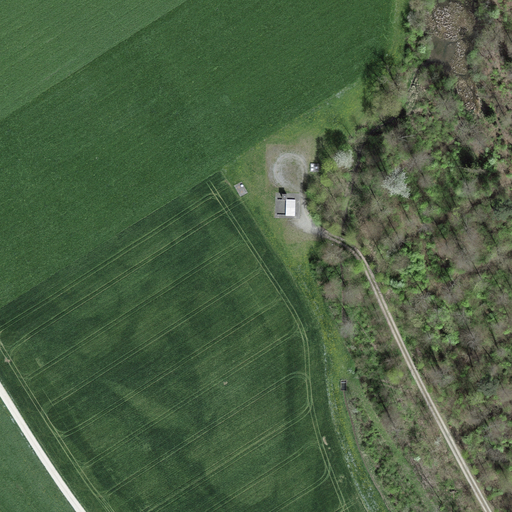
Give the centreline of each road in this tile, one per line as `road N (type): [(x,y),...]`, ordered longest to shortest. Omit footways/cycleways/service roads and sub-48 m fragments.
road 1 (track): [(487,511),(361,259),(310,218),(306,194)]
road 2 (track): [(81,511),(0,388)]
